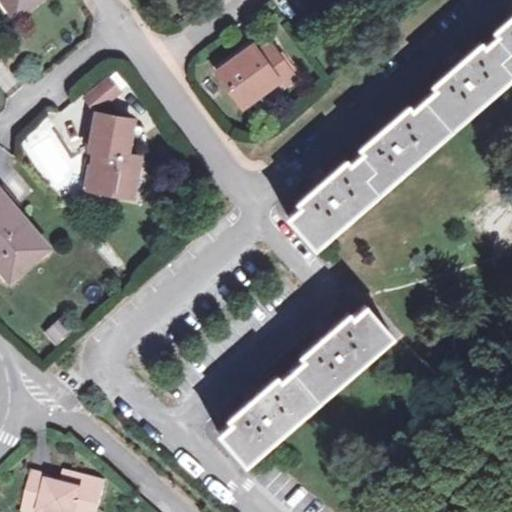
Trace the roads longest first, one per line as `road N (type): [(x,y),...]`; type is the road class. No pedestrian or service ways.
road 1 (residential): [(251,218),(97,357),(172,430)]
road 2 (residential): [(251,218),(324,292),(172,430)]
road 3 (residential): [(494,0),(269,201)]
road 4 (residential): [(9,411),(72,418),(179,511)]
road 5 (residential): [(269,201),(157,62)]
road 6 (unknown): [(116,7),(9,99)]
